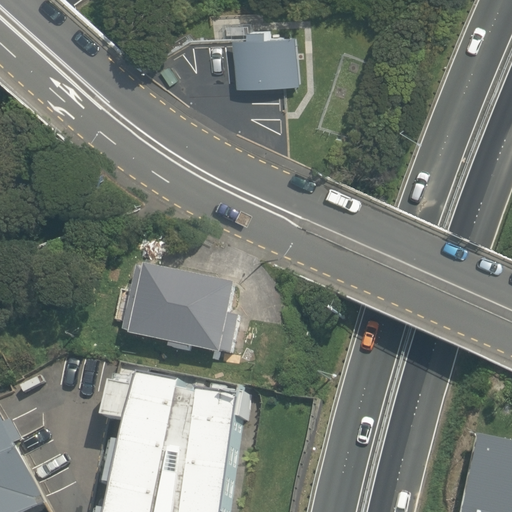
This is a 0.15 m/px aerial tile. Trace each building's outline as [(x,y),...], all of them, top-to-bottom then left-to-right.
[(240,39),(242,88),(286,86),(304,85),(302,37),(273,38),(272,31),(253,32),(254,39),(240,39)] [(239,284),(149,265),(148,269),(141,267),(137,285),(127,283),(126,290),(123,290),(116,320),(129,323),(127,332),(134,333),(133,336),(172,344),(171,349),(192,353),(193,348),(224,354),(225,352),(235,354),(243,316),(233,314),(239,284)] [(223,511),(237,413),(242,414),(245,387),(225,385),(225,381),(209,379),(209,383),(181,378),(181,376),(143,368),(145,362),(115,356),(111,376),(109,376),(102,412),(128,417),(125,437),(115,436),(114,438),(106,436),(98,478),(116,481),(111,506),(102,505),(101,506),(93,504),(91,511),(223,511)] [(6,419),(0,407),(0,511),(29,511),(50,501),(16,439),(22,436),(11,416),(6,419)] [(511,511),(511,440),(482,434),(466,511),(511,511)]
